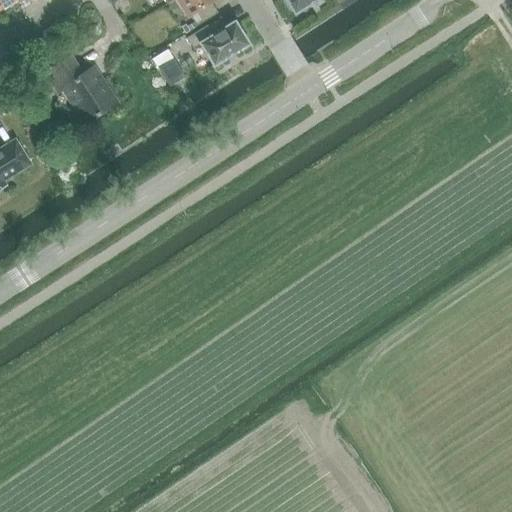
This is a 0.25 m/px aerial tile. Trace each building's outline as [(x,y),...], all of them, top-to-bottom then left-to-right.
[(4,9),(15,2),(13,0),(0,0),(0,9),(3,8),(4,9)] [(175,0),(187,18),(190,16),(196,26),(218,13),(211,3),(215,0),(175,0)] [(286,0),(293,11),(295,9),(298,13),(310,5),(311,7),(320,1),(319,0),(286,0)] [(227,27),(220,16),(186,38),(193,49),(201,44),(213,65),(225,58),(226,59),(236,53),(235,52),(247,44),(234,23),(227,27)] [(167,46),(150,55),(159,72),(176,63),(167,46)] [(58,93),(64,89),(85,124),(118,103),(93,65),(83,71),(76,60),(71,53),(43,70),(58,93)] [(0,188),(5,185),(2,181),(29,164),(14,140),(0,149),(0,188)]
